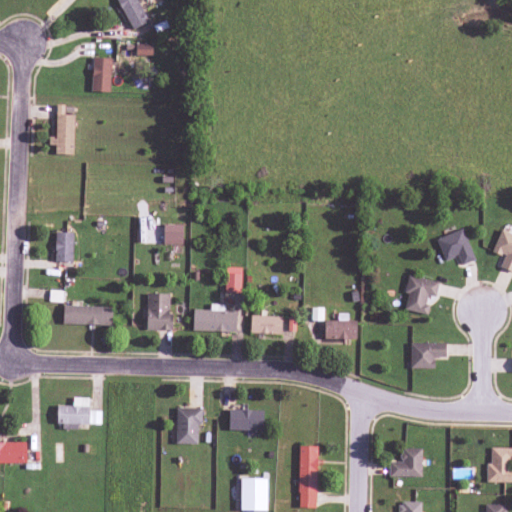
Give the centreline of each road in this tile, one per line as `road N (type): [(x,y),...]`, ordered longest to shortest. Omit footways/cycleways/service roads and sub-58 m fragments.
road 1 (residential): [(364,400),(319,374),(20,354),(21,256)]
road 2 (residential): [(21,256),(23,42),(0,41)]
road 3 (residential): [(364,400),(511,410)]
